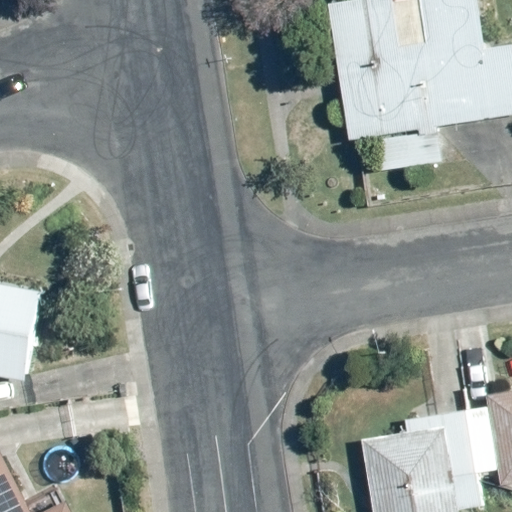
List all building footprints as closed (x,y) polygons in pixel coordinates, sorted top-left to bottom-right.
[(392,0),(355,0),(328,4),(350,141),(358,139),(511,115),(511,46),(484,51),(475,0),(419,0),(426,43),(400,47),(392,0)] [(40,291),(0,283),(0,375),(24,380),(40,291)] [(511,390),(486,394),(500,484),(511,482),(511,390)] [(406,430),(359,439),(371,511),(457,511),(481,507),(464,411),(405,422),(406,430)] [(29,511),(0,454),(0,511),(72,511),(66,500),(43,511),(29,511)]
